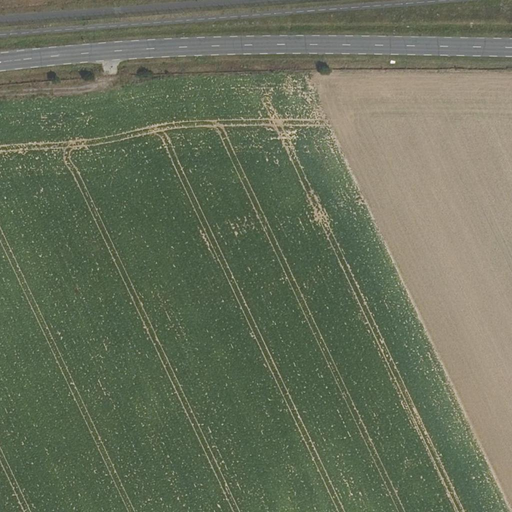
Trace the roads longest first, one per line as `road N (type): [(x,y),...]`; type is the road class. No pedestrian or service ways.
road 1 (secondary): [(511,49),(244,46),(0,63)]
road 2 (track): [(0,93),(106,82),(108,53)]
